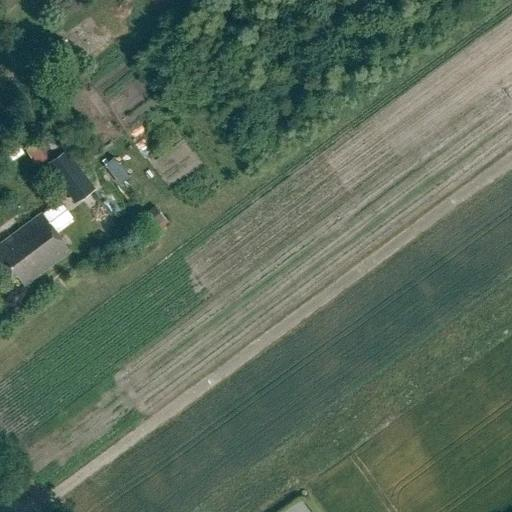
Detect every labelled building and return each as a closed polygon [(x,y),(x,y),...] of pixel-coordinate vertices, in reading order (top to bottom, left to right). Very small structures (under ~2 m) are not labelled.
[(47,159),(35,142),(24,150),(36,167),(47,159)] [(0,161),(4,167),(25,153),(18,143),(0,155),(0,161)] [(96,190),(67,150),(46,164),(75,205),(96,190)] [(119,184),(129,177),(113,158),(104,165),(119,184)] [(61,201),(46,212),(59,231),(75,220),(61,201)] [(157,231),(168,223),(156,206),(145,214),(157,231)] [(43,212),(0,244),(0,266),(10,280),(15,276),(22,286),(70,251),(43,212)]
